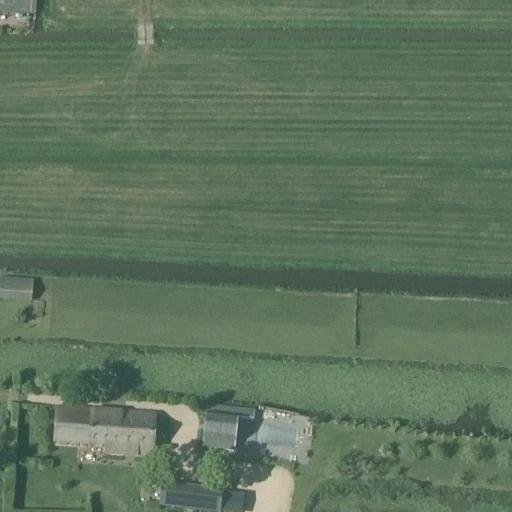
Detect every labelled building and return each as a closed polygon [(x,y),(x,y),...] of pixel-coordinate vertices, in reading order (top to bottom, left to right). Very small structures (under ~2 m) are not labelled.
[(0,0),(0,14),(36,16),(36,0),(0,0)] [(33,281),(1,279),(0,291),(0,299),(32,302),(33,281)] [(234,452),(238,411),(207,407),(203,448),(234,452)] [(54,443),(106,447),(106,454),(152,457),(155,417),(57,409),(54,443)] [(206,511),(211,511),(214,487),(162,481),(160,507),(206,511)]
